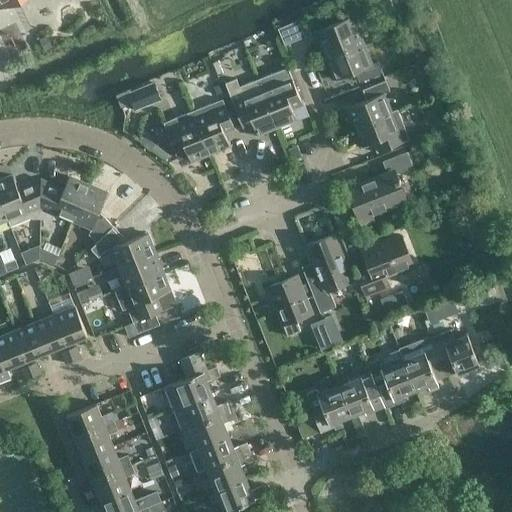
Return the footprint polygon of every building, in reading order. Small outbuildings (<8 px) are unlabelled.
[(324,27),(328,37),(321,39),(330,61),(366,46),(358,26),(365,23),(360,12),(324,27)] [(286,41),(310,32),(305,18),(281,26),(286,41)] [(373,63),(366,46),(330,61),(337,79),(356,71),(360,80),(382,72),(378,61),(373,63)] [(287,66),(257,78),(277,125),(296,118),(293,108),(303,105),(287,66)] [(254,122),(258,133),(277,125),(257,78),(240,85),(237,77),(226,81),(244,126),(254,122)] [(348,106),(356,126),(399,109),(398,107),(392,109),(385,92),(390,90),(386,79),(363,88),(367,99),(348,106)] [(154,82),(128,93),(135,110),(161,99),(154,82)] [(193,109),(196,116),(210,152),(230,144),(222,124),(232,120),(223,98),(212,102),(193,109)] [(196,116),(193,109),(164,121),(176,151),(187,147),(191,159),(210,152),(196,116)] [(411,137),(399,109),(356,126),(364,144),(375,140),(379,150),(411,137)] [(430,128),(421,132),(421,138),(432,133),(430,128)] [(297,145),(288,148),(293,159),(302,156),(297,145)] [(413,163),(407,150),(383,160),(387,171),(348,187),(362,224),(374,220),(372,214),(405,201),(393,171),(413,163)] [(14,174),(0,179),(0,199),(8,218),(6,219),(10,227),(29,219),(41,220),(40,193),(21,192),(14,174)] [(60,193),(40,193),(41,220),(51,220),(55,212),(73,219),(89,182),(68,174),(60,193)] [(108,190),(89,182),(73,219),(91,227),(88,235),(96,243),(115,224),(100,208),(108,190)] [(96,243),(90,249),(98,257),(103,251),(111,248),(118,265),(155,251),(147,232),(129,239),(115,224),(96,243)] [(312,262),(302,266),(320,312),(336,306),(330,290),(351,282),(347,274),(352,272),(335,233),(306,245),(312,262)] [(386,274),(415,263),(414,261),(413,262),(403,236),(404,236),(403,234),(362,250),(363,252),(364,252),(370,266),(357,271),(366,294),(390,284),(386,274)] [(58,253),(40,245),(40,257),(53,263),(58,253)] [(163,270),(155,251),(118,265),(125,283),(114,288),(115,289),(163,270)] [(26,263),(22,254),(11,259),(14,268),(26,263)] [(88,266),(68,274),(72,286),(92,279),(88,266)] [(170,289),(163,270),(115,289),(122,308),(127,306),(137,331),(159,323),(155,311),(165,307),(159,293),(170,289)] [(297,274),(268,286),(288,335),(301,329),(296,318),(312,312),(297,274)] [(379,295),(384,308),(405,299),(402,286),(379,295)] [(85,287),(77,291),(81,302),(90,298),(85,287)] [(443,298),(423,306),(430,322),(449,315),(443,298)] [(87,334),(75,305),(56,313),(68,342),(87,334)] [(384,309),(371,314),(377,330),(390,325),(384,309)] [(48,350),(68,342),(56,313),(36,321),(48,350)] [(28,358),(48,350),(36,321),(16,329),(28,358)] [(451,328),(432,336),(442,361),(452,357),(458,372),(479,363),(467,333),(455,338),(451,328)] [(0,352),(7,366),(28,358),(16,329),(0,335),(0,352)] [(329,333),(318,337),(322,350),(334,345),(329,333)] [(399,348),(416,389),(428,384),(430,389),(439,385),(436,377),(446,373),(431,335),(399,348)] [(81,355),(77,345),(70,348),(74,358),(81,355)] [(74,358),(70,348),(62,351),(67,361),(74,358)] [(399,348),(367,360),(385,406),(405,398),(404,394),(416,389),(399,348)] [(197,374),(208,369),(200,351),(190,355),(197,374)] [(0,378),(11,375),(7,366),(0,352),(0,378)] [(197,374),(190,355),(180,359),(187,378),(197,374)] [(41,371),(37,361),(30,364),(34,374),(41,371)] [(34,374),(30,364),(23,366),(27,377),(34,374)] [(187,378),(165,386),(174,409),(211,394),(206,381),(220,376),(216,366),(208,369),(197,374),(187,378)] [(352,380),(340,385),(352,415),(364,410),(366,414),(385,406),(371,372),(352,380)] [(352,415),(340,385),(328,390),(319,393),(318,389),(307,394),(322,432),(342,424),(340,419),(352,415)] [(183,432),(191,428),(234,411),(230,400),(216,406),(211,394),(174,409),(183,432)] [(76,437),(117,421),(113,412),(103,416),(98,403),(68,415),(75,432),(74,432),(76,437)] [(237,418),(234,411),(191,428),(199,449),(228,437),(223,424),(237,418)] [(314,416),(301,421),(307,437),(320,432),(314,416)] [(85,458),(116,446),(111,433),(120,430),(117,421),(76,437),(77,441),(79,441),(85,458)] [(232,448),(228,437),(199,449),(190,452),(199,474),(208,471),(251,453),(247,442),(232,448)] [(93,480),(134,464),(130,455),(121,458),(116,446),(85,458),(91,474),(93,480)] [(254,460),(251,453),(208,471),(216,492),(245,480),(240,466),(254,460)] [(157,463),(145,468),(151,481),(162,475),(157,463)] [(102,501),(133,488),(128,476),(137,472),(134,464),(93,480),(95,485),(96,485),(102,501)] [(175,465),(167,468),(171,478),(179,475),(175,465)] [(249,490),(245,480),(216,492),(224,511),(267,495),(263,485),(249,490)] [(134,511),(151,505),(147,497),(138,500),(133,488),(102,501),(106,511),(134,511)]
